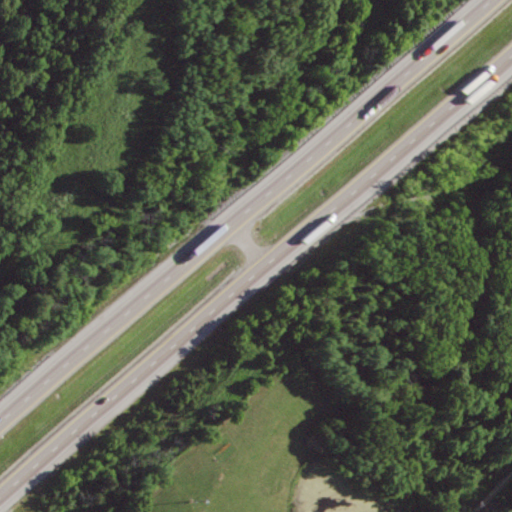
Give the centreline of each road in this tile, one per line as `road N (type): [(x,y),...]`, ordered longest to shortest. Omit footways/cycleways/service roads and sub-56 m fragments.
road 1 (motorway): [(0,500),(511,56)]
road 2 (motorway): [(486,0),(0,422)]
